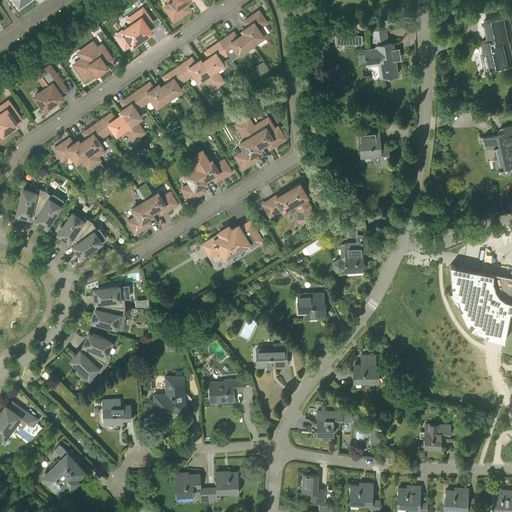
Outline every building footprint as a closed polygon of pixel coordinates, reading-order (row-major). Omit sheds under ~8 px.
[(174,20),(187,10),(184,6),(186,5),(185,3),(188,0),(169,0),(173,4),(166,9),(174,20)] [(133,44),(150,31),(145,23),(149,20),(142,10),(130,19),(129,21),(132,25),(123,31),(133,44)] [(242,30),(244,33),(252,44),(263,36),(258,28),(266,22),(258,11),(249,18),(250,19),(245,23),(247,27),(242,30)] [(487,40),(481,41),(484,54),(485,54),(488,68),(507,64),(501,37),(507,36),(505,30),(502,19),(502,16),(491,18),(491,19),(483,21),(487,40)] [(158,17),(151,22),(154,26),(161,21),(158,17)] [(219,42),(227,54),(235,48),(239,53),(252,44),(244,33),(237,38),(234,34),(229,37),(228,36),(219,42)] [(351,35),(336,35),(336,43),(362,43),(362,35),(351,35)] [(227,54),(219,42),(211,48),(212,50),(206,53),(209,57),(202,62),(217,85),(223,81),(215,70),(223,64),(219,59),(227,54)] [(84,59),(75,64),(84,78),(95,71),(97,73),(106,67),(104,64),(111,59),(102,46),(97,49),(93,43),(81,51),(84,55),(84,59)] [(357,53),(357,54),(358,62),(359,63),(360,63),(366,62),(366,64),(379,62),(381,77),(397,75),(392,43),(376,46),(376,48),(364,50),(364,51),(359,52),(358,52),(357,53)] [(178,67),(185,79),(193,73),(198,81),(204,77),(212,89),(217,85),(202,62),(200,59),(195,63),(192,59),(187,63),(186,61),(178,67)] [(67,91),(50,66),(40,73),(48,86),(34,95),(44,110),(56,102),(55,100),(67,91)] [(185,79),(178,67),(169,73),(170,75),(164,78),(167,82),(160,87),(167,99),(181,89),(177,84),(185,79)] [(136,93),(143,104),(151,98),(157,106),(167,99),(160,87),(158,84),(153,88),(150,84),(145,88),(144,86),(136,93)] [(143,104),(136,93),(127,99),(128,100),(122,103),(125,107),(120,111),(122,114),(122,113),(138,136),(144,132),(136,121),(141,117),(135,109),(143,104)] [(16,122),(21,118),(8,101),(0,106),(0,132),(1,132),(2,134),(17,124),(16,122)] [(122,113),(122,114),(115,119),(112,115),(107,118),(106,117),(97,123),(105,134),(113,129),(116,134),(124,128),(132,140),(138,136),(122,113)] [(284,139),(277,127),(268,133),(265,127),(257,132),(248,118),(243,122),(258,148),(258,147),(266,143),(268,147),(274,144),(274,145),(284,139)] [(237,125),(245,139),(240,143),(245,151),(236,156),(243,168),(253,162),(252,161),(257,158),(255,153),(260,150),(258,147),(258,148),(243,122),(237,125)] [(80,143),(94,164),(98,161),(99,160),(96,155),(103,150),(99,146),(101,145),(97,140),(105,134),(97,123),(89,129),(89,130),(84,134),(87,138),(80,143)] [(482,137),(484,149),(495,147),(500,170),(501,170),(502,173),(505,175),(509,174),(511,171),(510,168),(511,167),(511,124),(499,128),(500,133),(482,137)] [(360,155),(380,154),(381,166),(389,166),(387,144),(380,145),(379,140),(376,140),(375,131),(359,132),(360,155)] [(187,139),(181,143),(188,153),(194,150),(187,139)] [(80,143),(78,140),(73,144),(70,140),(65,143),(64,142),(55,149),(62,160),(71,154),(76,162),(82,158),(88,168),(94,164),(80,143)] [(204,180),(205,180),(212,175),(215,180),(220,176),(221,178),(231,172),(224,160),(215,165),(202,145),(188,153),(197,169),(204,180)] [(95,166),(100,172),(103,170),(98,161),(94,164),(95,166)] [(130,167),(126,170),(130,177),(134,175),(130,167)] [(204,180),(197,169),(186,175),(191,184),(182,189),(189,201),(199,195),(198,193),(203,190),(201,186),(206,183),(205,180),(204,180)] [(275,197),(279,203),(267,210),(267,209),(266,210),(270,216),(282,209),(283,210),(294,203),(298,209),(298,220),(304,223),(310,220),(310,206),(304,197),(307,196),(299,183),(275,197)] [(150,213),(151,213),(158,208),(161,212),(166,209),(167,210),(177,204),(170,193),(161,198),(157,193),(152,196),(145,184),(136,189),(143,201),(150,213)] [(33,217),(45,190),(35,188),(34,192),(23,189),(18,213),(33,217)] [(45,190),(33,217),(47,225),(60,205),(50,199),(52,195),(45,190)] [(100,192),(95,196),(100,202),(104,198),(100,192)] [(128,222),(125,225),(129,231),(132,229),(135,233),(145,227),(144,226),(149,223),(147,219),(152,215),(151,213),(150,213),(143,201),(132,208),(137,216),(128,222)] [(343,225),(343,211),(329,212),(330,212),(323,212),(323,226),(330,226),(343,225)] [(72,242),(92,221),(85,216),(82,220),(72,213),(59,233),(72,242)] [(92,221),(72,242),(81,255),(101,241),(94,232),(97,229),(92,221)] [(210,256),(220,249),(225,257),(245,245),(247,249),(261,240),(255,230),(245,237),(238,226),(231,230),(228,226),(219,232),(221,236),(215,240),(214,238),(203,244),(210,256)] [(263,227),(259,230),(263,236),(268,234),(263,227)] [(340,257),(333,261),(333,268),(339,270),(344,267),(346,267),(346,270),(363,269),(363,267),(365,267),(365,254),(368,253),(367,243),(358,243),(358,245),(345,246),(340,246),(340,257)] [(454,283),(453,286),(459,305),(461,308),(470,321),(473,324),(485,333),(486,333),(487,334),(488,334),(503,339),(503,341),(500,353),(502,353),(504,353),(504,354),(511,355),(511,276),(480,270),(479,270),(467,268),(457,266),(454,265),(454,266),(454,283)] [(96,304),(125,306),(124,297),(119,298),(118,286),(94,288),(96,304)] [(315,292),(297,293),(298,310),(306,310),(307,318),(324,317),(324,300),(316,301),(315,292)] [(136,300),(136,306),(150,307),(148,299),(136,300)] [(96,304),(92,320),(115,326),(119,327),(122,315),(125,306),(96,304)] [(82,347),(107,363),(110,354),(106,353),(111,342),(89,332),(82,347)] [(257,366),(272,365),(272,363),(286,362),(285,346),(256,348),(257,366)] [(107,363),(82,347),(71,359),(89,375),(97,367),(100,370),(107,363)] [(353,381),(380,381),(380,366),(374,365),(375,355),(361,354),(361,365),(354,365),(353,381)] [(45,370),(42,374),(47,379),(51,375),(45,370)] [(155,411),(184,410),(182,375),(165,376),(166,393),(154,394),(155,411)] [(209,382),(210,397),(217,397),(217,401),(233,400),(233,391),(243,390),(242,378),(224,379),(224,381),(209,382)] [(104,424),(118,423),(118,418),(131,417),(130,404),(120,405),(119,398),(102,399),(104,424)] [(32,425),(36,420),(13,402),(9,408),(6,406),(0,413),(0,435),(4,438),(16,421),(24,427),(27,422),(32,425)] [(352,412),(317,411),(316,434),(321,434),(323,436),(326,437),(329,437),(332,434),(333,425),(335,425),(337,423),(337,421),(352,421),(352,412)] [(424,446),(440,447),(440,434),(449,434),(450,424),(425,423),(424,446)] [(363,429),(363,437),(375,438),(375,429),(363,429)] [(83,470),(67,454),(68,453),(59,444),(54,449),(63,458),(60,461),(57,458),(49,466),(51,469),(44,476),(50,482),(49,483),(54,488),(55,487),(60,492),(68,485),(70,486),(77,479),(76,477),(83,470)] [(210,486),(210,501),(217,501),(217,492),(229,491),(229,489),(238,489),(237,471),(223,471),(223,470),(215,471),(216,486),(210,486)] [(199,474),(182,474),(182,472),(175,473),(176,495),(193,494),(192,484),(200,484),(199,474)] [(318,475),(303,474),(302,491),(309,491),(309,500),(324,500),(324,489),(317,489),(318,475)] [(350,484),(349,503),(371,504),(370,511),(378,511),(379,499),(371,499),(372,483),(364,482),(364,485),(350,484)] [(397,506),(418,507),(418,511),(426,511),(427,502),(419,502),(420,485),(406,485),(406,488),(398,487),(397,506)] [(210,501),(210,486),(199,487),(200,501),(210,501)] [(446,489),(445,508),(466,509),(466,511),(474,511),(474,504),(466,504),(467,488),(459,487),(459,490),(446,489)] [(492,511),(511,511),(511,490),(501,490),(501,492),(493,492),(492,511)]
